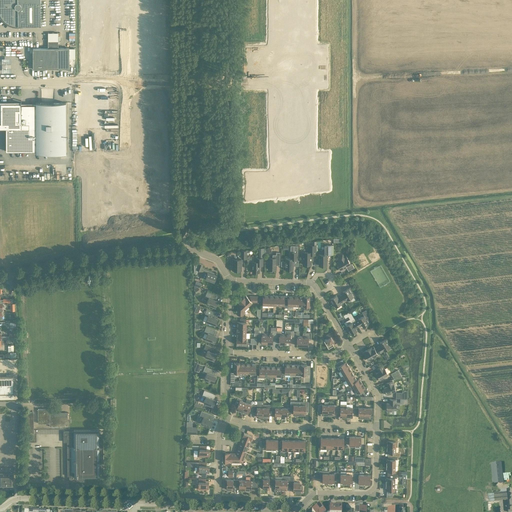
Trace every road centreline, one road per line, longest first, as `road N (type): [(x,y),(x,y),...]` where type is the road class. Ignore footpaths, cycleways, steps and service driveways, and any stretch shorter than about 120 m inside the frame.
road 1 (residential): [(0,277),(111,254),(186,250),(217,260),(229,281)]
road 2 (residential): [(348,345),(311,283),(229,281)]
road 3 (residential): [(377,426),(250,426),(226,417)]
road 4 (unclassified): [(123,82),(272,81)]
road 5 (residential): [(129,503),(20,498),(0,508)]
road 6 (residential): [(227,353),(329,355),(348,345)]
road 7 (unclassified): [(0,82),(123,82)]
